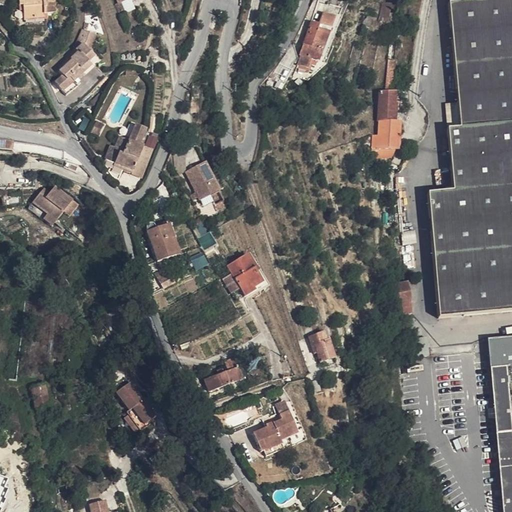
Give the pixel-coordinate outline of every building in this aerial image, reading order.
[(22,9),(23,20),(55,18),(53,0),(18,0),(20,9),(22,9)] [(511,2),(448,8),(459,133),(447,134),(452,197),(427,199),(438,323),(511,315),(511,2)] [(391,20),(394,4),(384,3),(381,18),(391,20)] [(120,6),(119,7),(116,8),(121,20),(125,18),(120,6)] [(369,25),(379,27),(382,11),(372,9),(369,25)] [(78,14),(76,26),(83,28),(86,16),(78,14)] [(318,19),(314,31),(326,36),(330,24),(318,19)] [(313,35),(314,31),(308,29),(290,73),(300,77),(305,65),(314,69),(325,40),(313,35)] [(326,36),(314,31),(313,35),(325,40),(326,36)] [(83,44),(90,52),(95,38),(84,32),(79,42),(82,45),(83,44)] [(95,57),(90,52),(83,44),(82,45),(77,51),(79,53),(72,59),(73,60),(61,72),(65,77),(57,84),(68,96),(79,87),(74,82),(92,67),(89,64),(95,57)] [(397,60),(388,59),(386,87),(395,88),(397,60)] [(377,136),(372,135),(371,149),(378,151),(377,157),(391,159),(394,156),(394,153),(400,153),(401,124),(397,124),(396,94),(379,92),(377,122),(377,136)] [(99,100),(101,97),(100,95),(91,102),(94,106),(99,101),(99,100)] [(89,131),(95,134),(100,124),(96,122),(89,131)] [(108,179),(118,183),(121,171),(131,174),(140,148),(136,147),(142,131),(132,127),(126,143),(116,139),(113,150),(108,148),(100,171),(107,174),(108,179)] [(144,147),(151,150),(156,137),(150,134),(149,138),(147,137),(144,147)] [(0,151),(10,153),(11,144),(0,141),(0,151)] [(203,169),(193,169),(189,171),(198,191),(200,195),(202,199),(206,197),(212,194),(221,190),(211,168),(203,169)] [(35,200),(34,192),(26,192),(27,201),(35,200)] [(221,212),(212,194),(206,197),(214,215),(221,212)] [(44,213),(52,204),(42,198),(35,207),(44,213)] [(151,225),(151,229),(164,224),(163,221),(151,225)] [(142,227),(144,232),(151,229),(151,225),(149,224),(147,222),(145,222),(144,223),(142,225),(142,227)] [(151,229),(144,232),(143,232),(153,261),(176,253),(166,227),(165,224),(164,224),(151,229)] [(212,231),(199,238),(206,250),(218,243),(212,231)] [(415,231),(401,232),(403,245),(417,243),(415,231)] [(248,255),(229,265),(245,296),(256,291),(255,288),(263,283),(255,269),(256,269),(248,255)] [(245,296),(229,265),(227,266),(232,274),(239,289),(244,297),(245,296)] [(239,289),(232,274),(224,278),(231,294),(239,289)] [(172,284),(168,277),(159,282),(164,289),(172,284)] [(410,294),(409,283),(409,280),(389,282),(392,317),(414,315),(410,294)] [(317,343),(319,351),(322,370),(336,365),(330,338),(327,339),(325,331),(309,335),(312,344),(317,343)] [(428,338),(416,338),(417,358),(431,357),(428,338)] [(511,341),(487,344),(489,373),(511,370),(511,341)] [(114,379),(126,398),(136,414),(146,408),(152,405),(146,396),(141,388),(140,389),(128,370),(114,379)] [(511,511),(511,370),(489,373),(502,511),(511,511)] [(237,390),(231,373),(217,378),(211,380),(210,381),(197,386),(201,398),(198,399),(200,404),(237,390)] [(144,386),(141,388),(146,396),(149,393),(144,386)] [(49,410),(44,390),(33,393),(38,413),(49,410)] [(136,414),(126,398),(122,400),(133,417),(136,414)] [(260,455),(278,447),(276,445),(293,437),(279,406),(268,411),(271,418),(258,425),(261,432),(248,438),(257,457),(260,455)] [(136,414),(133,417),(135,421),(149,413),(146,408),(136,414)] [(280,453),(278,447),(260,455),(263,462),(280,453)] [(23,511),(19,501),(9,506),(11,511),(23,511)]
